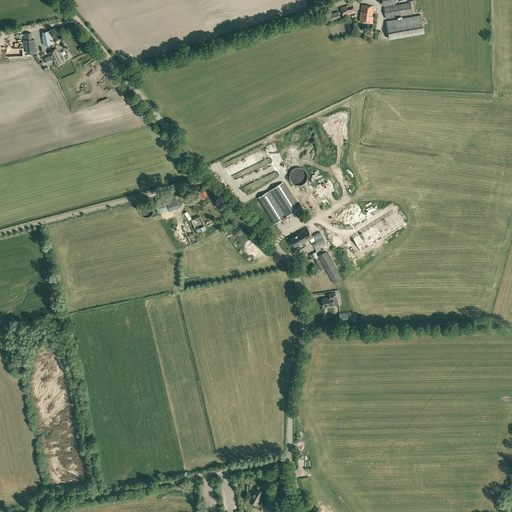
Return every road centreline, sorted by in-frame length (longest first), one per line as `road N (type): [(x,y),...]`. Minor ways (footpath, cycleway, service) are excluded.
road 1 (tertiary): [(306,511),(289,438),(303,325),(297,281),(280,250),(204,176)]
road 2 (unclassified): [(122,74),(351,0)]
road 3 (unclassified): [(0,233),(204,176)]
road 4 (track): [(488,323),(303,325)]
road 5 (tertiary): [(204,176),(122,74)]
